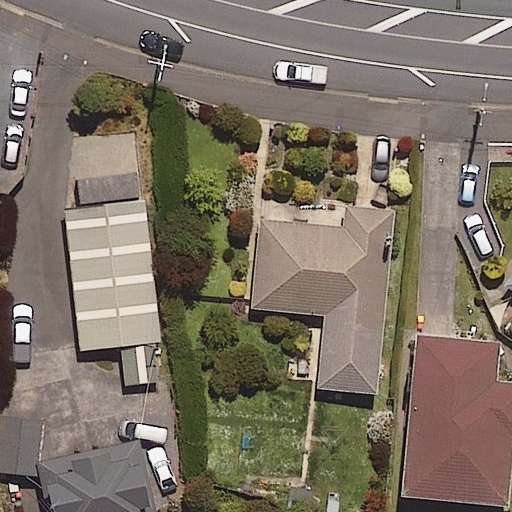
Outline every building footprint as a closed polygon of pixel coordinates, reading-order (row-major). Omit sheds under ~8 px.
[(162,379),(147,202),(68,208),(80,346),(122,343),(125,382),(162,379)] [(393,209),(328,203),(327,221),(260,215),(252,305),(323,312),(317,384),(376,390),(393,209)] [(496,337),(416,331),(404,492),(508,500),(511,442),(511,377),(494,376),(496,337)] [(42,418),(1,415),(0,428),(0,469),(38,473),(42,418)] [(145,511),(133,440),(44,455),(54,511),(145,511)]
